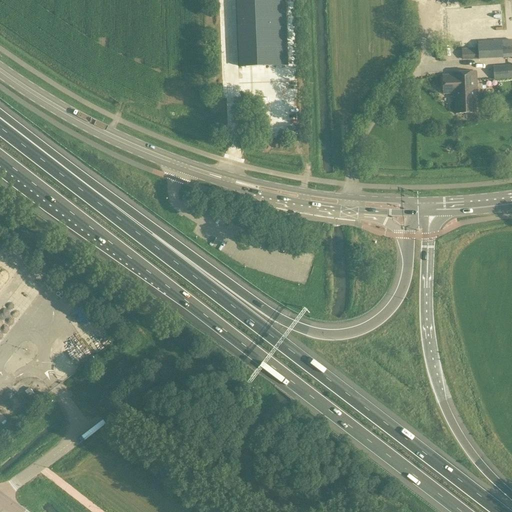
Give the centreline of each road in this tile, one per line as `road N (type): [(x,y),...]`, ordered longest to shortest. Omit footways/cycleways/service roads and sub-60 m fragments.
road 1 (motorway): [(504,511),(0,121)]
road 2 (motorway): [(0,158),(461,511)]
road 3 (motorway): [(407,236),(403,288),(388,311),(349,332),(298,326),(0,111)]
road 4 (motorway): [(511,495),(456,432),(432,378),(422,319),(424,206)]
road 5 (primary): [(245,184),(94,126),(0,67)]
road 6 (track): [(349,209),(343,124),(383,0)]
road 7 (primary): [(424,206),(245,184)]
road 8 (track): [(254,511),(132,422),(103,420)]
road 9 (unclassified): [(0,495),(103,420)]
road 10 (primary): [(245,184),(364,210)]
